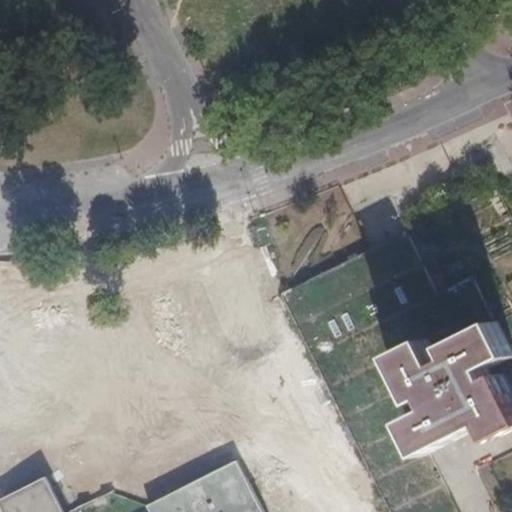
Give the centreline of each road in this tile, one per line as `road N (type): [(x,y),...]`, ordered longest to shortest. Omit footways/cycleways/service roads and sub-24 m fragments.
road 1 (residential): [(478,91),(209,187)]
road 2 (residential): [(0,220),(209,187)]
road 3 (residential): [(209,187),(196,137),(132,0)]
